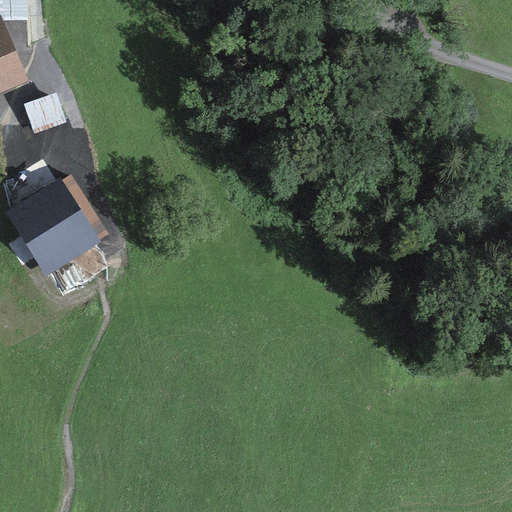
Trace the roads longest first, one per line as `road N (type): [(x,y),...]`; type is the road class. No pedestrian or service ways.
road 1 (track): [(35,39),(127,282),(70,393),(64,511)]
road 2 (residential): [(511,74),(383,25),(347,0)]
